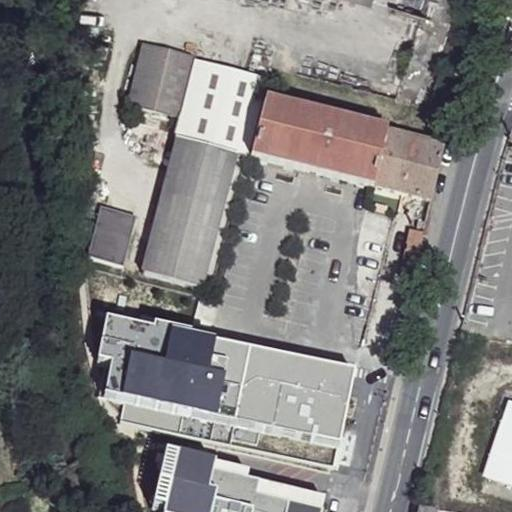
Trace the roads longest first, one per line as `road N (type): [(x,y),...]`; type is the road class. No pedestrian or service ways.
road 1 (primary): [(491,104),(395,497)]
road 2 (unknown): [(173,0),(401,46)]
road 3 (unknown): [(130,0),(115,94),(115,211)]
